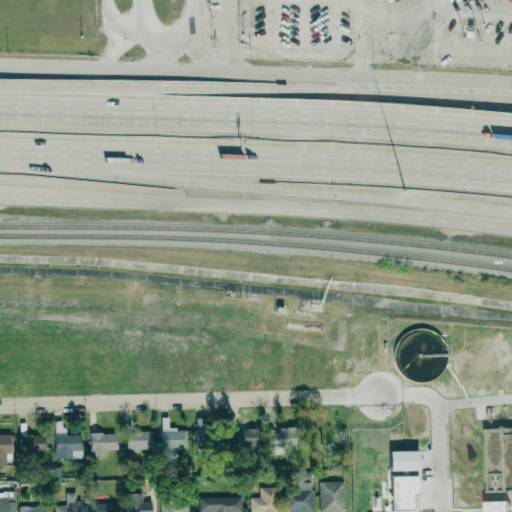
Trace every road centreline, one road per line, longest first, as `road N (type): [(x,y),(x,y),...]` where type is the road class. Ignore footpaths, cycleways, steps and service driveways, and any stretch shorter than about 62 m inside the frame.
road 1 (primary): [(0,194),(511,225)]
road 2 (motorway): [(511,137),(0,118)]
road 3 (motorway): [(6,156),(247,189),(436,198),(511,214)]
road 4 (motorway): [(6,156),(352,164),(511,177)]
road 5 (residential): [(434,400),(0,406)]
road 6 (primary): [(362,85),(0,64)]
road 7 (motorway): [(362,85),(0,90)]
road 8 (primary): [(511,91),(362,85)]
